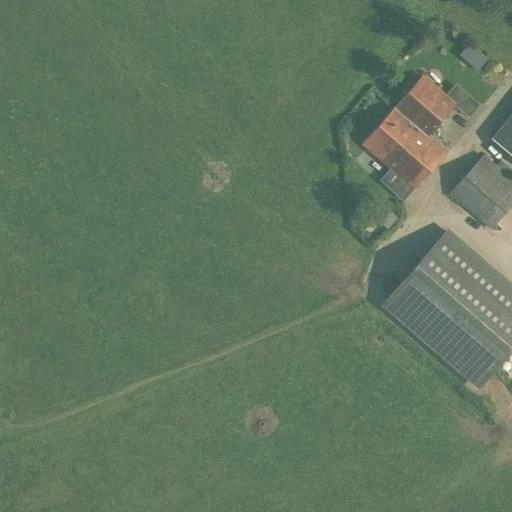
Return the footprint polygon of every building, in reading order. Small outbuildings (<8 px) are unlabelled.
[(469,41),(457,52),(475,70),(487,58),(469,41)] [(398,95),(402,99),(363,144),(390,168),(380,180),(403,200),(445,151),(427,135),(454,104),(422,77),(413,86),(409,82),(398,95)] [(511,155),(511,111),(490,138),(511,155)] [(511,179),(483,154),(448,193),(490,229),(511,203),(511,179)] [(511,349),(511,283),(447,228),(380,305),(478,389),(511,349)]
